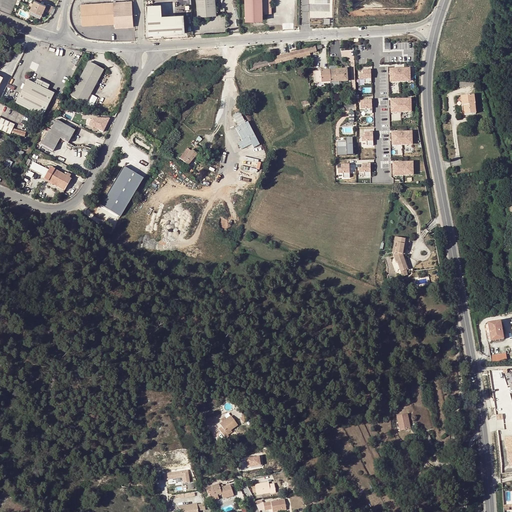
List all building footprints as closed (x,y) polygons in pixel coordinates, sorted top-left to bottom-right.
[(215,0),(196,0),(197,15),(216,14),(215,0)] [(270,14),(270,0),(244,0),(245,20),(262,20),(262,14),(270,14)] [(43,16),(47,7),(35,2),(33,5),(32,7),(31,11),(43,16)] [(113,2),(97,3),(80,4),(81,25),(98,24),(114,23),(114,28),(133,27),(131,2),(113,2)] [(161,5),(146,6),(148,35),(185,33),(184,16),(162,17),(161,5)] [(309,49),(251,63),(253,70),(303,57),(304,60),(311,58),(309,49)] [(84,104),(102,71),(87,63),(70,96),(84,104)] [(409,68),(389,69),(390,78),(393,78),(394,81),(406,81),(406,78),(410,77),(409,68)] [(347,81),(346,70),(337,70),(329,71),(330,82),(339,82),(347,81)] [(370,70),(362,70),(362,74),(359,74),(359,78),(364,78),(364,83),(371,83),(370,70)] [(330,82),(329,71),(315,72),(315,83),(330,82)] [(28,81),(16,103),(43,117),(47,109),(49,106),(55,94),(28,81)] [(463,106),(464,115),(475,114),(473,95),(461,97),(461,106),(463,106)] [(410,99),(390,100),(391,109),(394,109),(395,112),(407,112),(407,108),(410,108),(410,99)] [(371,100),(363,100),(363,104),(360,104),(360,108),(365,108),(365,113),(372,113),(371,100)] [(261,144),(250,121),(247,122),(242,111),(234,115),(239,126),(237,127),(243,141),(238,143),(241,149),(253,144),(254,147),(261,144)] [(0,128),(10,134),(15,125),(0,116),(0,128)] [(108,119),(91,119),(88,125),(102,132),(108,119)] [(67,143),(74,131),(55,121),(54,123),(52,121),(48,128),(50,129),(48,132),(47,132),(40,144),(52,151),(57,142),(59,138),(63,141),(67,143)] [(411,131),(392,132),(392,141),(396,141),(396,145),(408,144),(408,141),(412,141),(411,131)] [(372,132),(364,133),(364,136),(361,137),(361,141),(366,141),(366,145),(373,145),(372,132)] [(187,165),(202,149),(197,145),(191,152),(188,149),(180,158),(187,165)] [(338,147),(338,155),(348,155),(348,147),(338,147)] [(68,173),(66,176),(55,170),(48,166),(46,168),(30,160),(27,167),(42,175),(41,177),(49,181),(50,181),(50,183),(53,184),(53,183),(66,190),(72,179),(70,177),(71,175),(68,173)] [(412,162),(392,163),(393,172),(396,172),(397,175),(409,175),(409,171),(412,171),(412,162)] [(370,163),(362,164),(362,167),(358,167),(358,172),(363,172),(364,176),(370,176),(370,163)] [(349,164),(341,164),(341,168),(337,168),(337,173),(342,172),(343,177),(349,176),(349,164)] [(142,179),(123,167),(100,205),(120,217),(142,179)] [(401,271),(407,269),(402,254),(402,253),(403,249),(407,250),(410,240),(395,237),(392,252),(396,262),(397,261),(401,271)] [(487,323),(489,339),(502,337),(499,321),(487,323)] [(505,353),(490,356),(491,364),(506,361),(505,353)] [(410,428),(407,413),(397,415),(400,430),(410,428)] [(431,426),(429,413),(418,415),(420,428),(423,427),(424,431),(431,429),(431,426)] [(237,425),(231,416),(220,424),(223,429),(220,431),(226,439),(229,437),(228,435),(226,433),(230,430),(237,425)] [(248,458),(250,468),(264,466),(262,456),(248,458)] [(165,472),(165,480),(184,478),(184,483),(191,483),(190,470),(165,472)] [(255,485),(256,487),(256,490),(257,495),(270,492),(270,493),(275,493),(274,484),(269,485),(268,482),(255,485)] [(212,490),(206,491),(210,502),(218,499),(217,495),(221,494),(223,499),(233,496),(230,485),(223,487),(222,485),(219,486),(219,485),(216,486),(216,485),(211,487),(212,490)] [(265,510),(269,510),(268,506),(271,505),(272,509),(272,511),(274,511),(278,511),(286,510),(284,499),(264,503),(265,510)]
